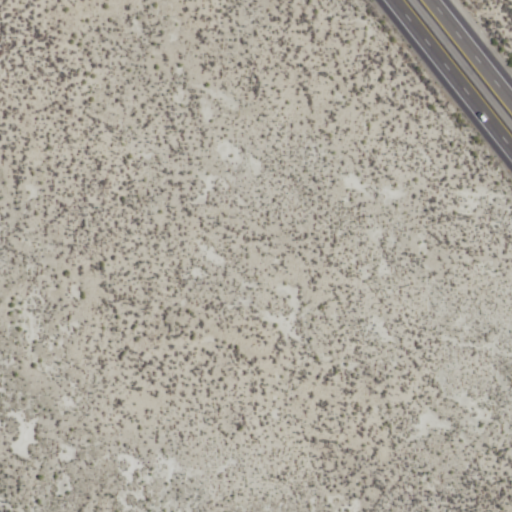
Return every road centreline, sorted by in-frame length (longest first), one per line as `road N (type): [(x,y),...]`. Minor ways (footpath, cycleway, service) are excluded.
road 1 (trunk): [(389,0),(511,152)]
road 2 (trunk): [(511,107),(426,0)]
